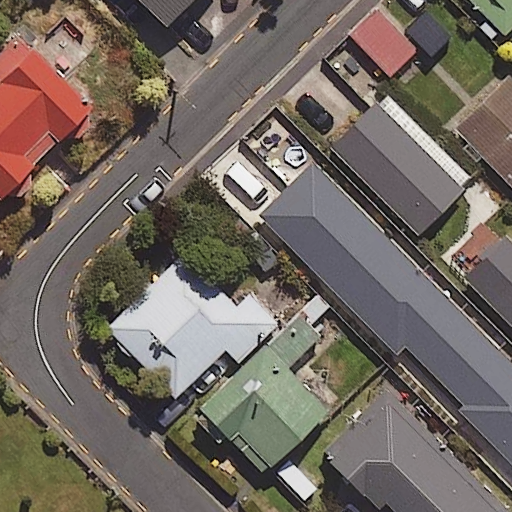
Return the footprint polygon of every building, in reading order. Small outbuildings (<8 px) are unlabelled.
[(142,0),(161,16),(175,0),(142,0)] [(511,28),(511,0),(469,0),(505,36),(511,28)] [(415,42),(377,6),(349,36),(387,72),(415,42)] [(94,104),(18,31),(0,49),(0,197),(2,200),(8,194),(20,193),(32,182),(29,169),(65,136),(80,136),(92,122),(89,110),(94,104)] [(511,72),(456,127),(470,142),(465,147),(478,160),(483,155),(511,184),(511,72)] [(458,186),(369,98),(325,142),(414,230),(458,186)] [(511,237),(481,268),(496,283),(484,294),(511,322),(511,237)] [(187,251),(107,328),(175,399),(228,349),(239,360),(280,321),(252,292),(239,305),(187,251)] [(511,354),(450,293),(399,344),(423,368),(410,382),(488,459),(511,434),(511,354)] [(324,334),(300,310),(201,406),(205,411),(199,416),(222,440),(228,434),(266,472),(331,408),(290,367),(324,334)] [(511,511),(511,509),(388,386),(325,449),(384,507),(390,501),(400,511),(511,511)]
